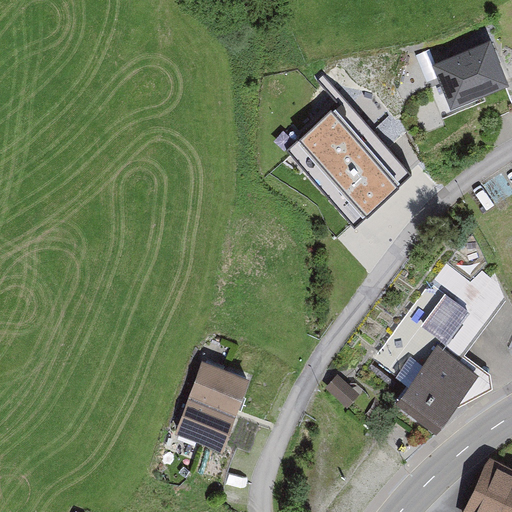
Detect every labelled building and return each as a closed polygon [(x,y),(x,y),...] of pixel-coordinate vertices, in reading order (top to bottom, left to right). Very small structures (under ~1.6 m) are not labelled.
[(485,35),(434,54),(452,103),(503,84),(485,35)] [(429,48),(419,52),(442,112),(453,108),(429,48)] [(346,96),(291,147),(359,220),(414,170),(346,96)] [(479,369),(435,338),(392,399),(436,430),(479,369)] [(248,382),(204,366),(180,434),(224,449),(248,382)] [(361,389),(338,371),(324,389),(347,406),(361,389)] [(511,511),(511,466),(495,457),(466,511),(511,511)]
